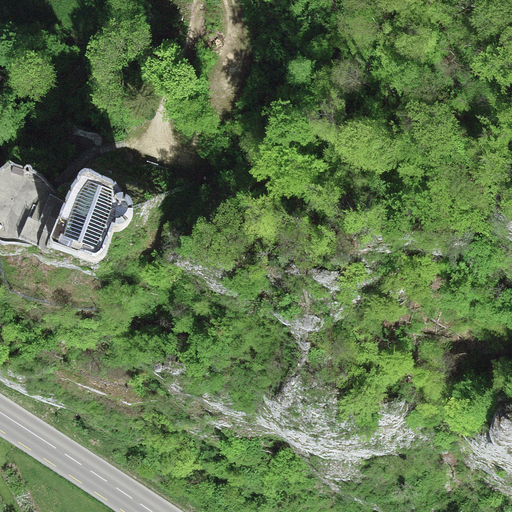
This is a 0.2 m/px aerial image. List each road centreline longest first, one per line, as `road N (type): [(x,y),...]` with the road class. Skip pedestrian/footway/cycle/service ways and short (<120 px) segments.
road 1 (secondary): [(0,413),(146,511)]
road 2 (track): [(198,0),(195,43),(156,141)]
road 3 (track): [(228,0),(225,85),(209,127)]
